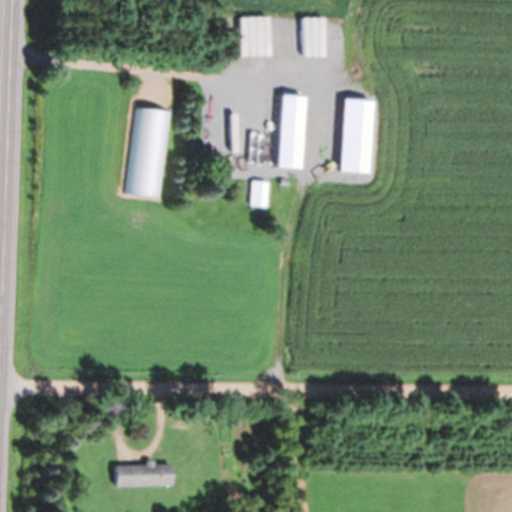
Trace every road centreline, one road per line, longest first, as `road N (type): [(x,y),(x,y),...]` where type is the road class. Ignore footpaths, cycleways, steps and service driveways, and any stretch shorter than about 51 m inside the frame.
road 1 (residential): [(511,388),(0,385)]
road 2 (primary): [(0,385),(14,0)]
